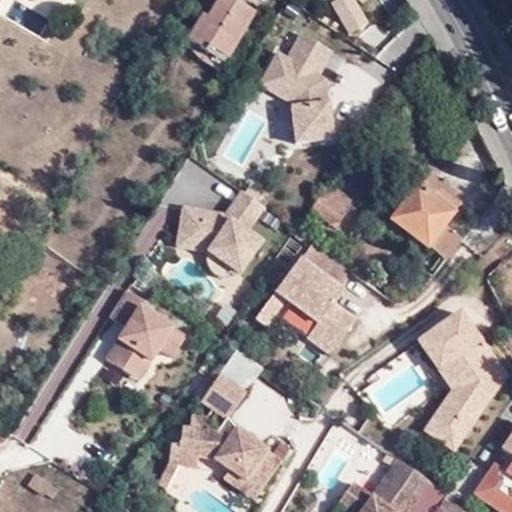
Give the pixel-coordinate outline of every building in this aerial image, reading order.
[(254,18),(223,0),(208,26),(200,22),(186,46),(208,59),(210,56),(226,65),(254,18)] [(355,0),(338,0),(335,2),(352,32),(368,23),(355,0)] [(359,38),(378,53),(391,34),(372,20),(359,38)] [(293,99),(296,136),(337,133),(329,76),(322,73),(335,49),(298,30),(287,53),(277,48),(260,82),(293,99)] [(448,224),(466,200),(431,174),(422,185),(421,185),(420,186),(413,195),(405,206),(396,218),(440,252),(449,259),(466,237),(448,224)] [(328,182),(310,208),(337,226),(355,200),(328,182)] [(413,195),(420,186),(414,182),(407,191),(409,192),(413,195)] [(224,211),(184,204),(176,247),(217,253),(241,272),(266,236),(253,226),(267,205),(241,187),(224,211)] [(401,201),(405,206),(413,195),(409,192),(401,201)] [(440,252),(396,218),(388,229),(432,262),(440,252)] [(253,317),(266,327),(286,300),(318,321),(335,299),(346,283),(302,251),(253,317)] [(128,291),(110,317),(125,326),(107,360),(140,379),(177,322),(128,291)] [(318,321),(308,337),(329,351),(357,316),(335,299),(318,321)] [(438,422),(461,439),(504,376),(459,313),(417,343),(437,374),(444,369),(459,392),(438,422)] [(16,436),(30,445),(56,402),(71,411),(123,325),(110,318),(92,348),(75,337),(16,436)] [(444,369),(437,374),(449,392),(421,432),(451,453),(461,439),(438,422),(459,392),(444,369)] [(217,376),(199,402),(225,420),(243,394),(217,376)] [(190,416),(189,428),(204,429),(205,418),(190,416)] [(223,421),(216,430),(216,431),(226,438),(234,429),(223,421)] [(228,470),(260,491),(281,460),(234,429),(226,438),(216,431),(216,430),(204,429),(189,428),(180,427),(178,446),(169,445),(167,464),(195,467),(196,457),(213,459),(228,470)] [(511,437),(500,456),(511,464),(503,478),(500,481),(511,488),(511,437)] [(253,501),(260,491),(228,470),(222,480),(253,501)] [(472,499),(491,511),(511,511),(511,499),(495,487),(500,481),(503,478),(492,470),(472,499)] [(55,485),(37,475),(30,486),(47,497),(55,485)] [(437,511),(442,506),(449,495),(450,495),(431,482),(418,500),(384,477),(371,496),(352,484),(342,499),(360,511),(359,511),(437,511)] [(449,495),(442,506),(450,511),(457,500),(449,495)] [(359,511),(360,511),(342,499),(332,511),(359,511)]
